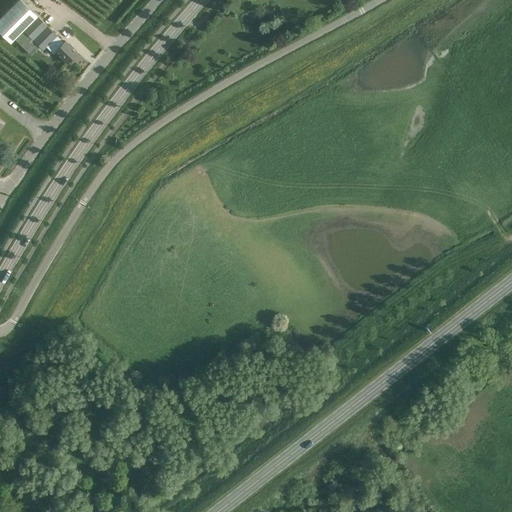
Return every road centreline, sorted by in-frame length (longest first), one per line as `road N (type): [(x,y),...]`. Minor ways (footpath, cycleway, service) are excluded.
road 1 (unclassified): [(0,332),(87,195),(132,144),(380,0)]
road 2 (primary): [(219,511),(511,283)]
road 3 (tertiary): [(0,281),(69,166),(203,0)]
road 4 (unclassified): [(0,205),(41,140),(158,0)]
